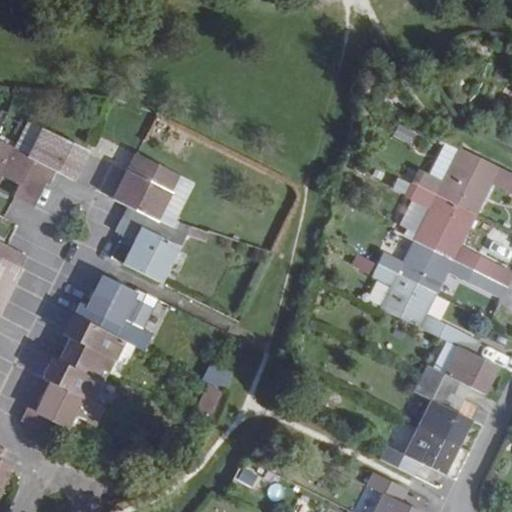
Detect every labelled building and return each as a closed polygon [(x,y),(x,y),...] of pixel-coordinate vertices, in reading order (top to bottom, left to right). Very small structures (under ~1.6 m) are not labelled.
[(30,121),(15,149),(32,159),(48,130),(30,121)] [(48,167),(74,180),(88,150),(48,130),(32,159),(15,149),(9,163),(41,179),(48,167)] [(428,176),(441,182),(457,151),(445,144),(428,176)] [(121,220),(166,242),(173,229),(171,228),(154,220),(168,192),(177,173),(136,151),(127,168),(112,199),(127,206),(121,220)] [(428,176),(422,173),(415,185),(474,215),(481,202),(474,198),(484,179),(511,192),(511,178),(457,151),(441,182),(428,176)] [(0,177),(2,175),(21,185),(15,198),(29,205),(41,179),(9,163),(0,158),(0,177)] [(192,181),(177,173),(168,192),(154,220),(171,228),(174,222),(192,181)] [(468,227),(474,215),(415,185),(409,198),(429,208),(412,240),(506,287),(511,275),(450,245),(461,224),(468,227)] [(122,236),(132,240),(120,263),(161,284),(185,236),(181,234),(173,229),(166,242),(121,220),(114,230),(122,236)] [(185,226),(174,222),(171,228),(173,229),(181,234),(185,226)] [(185,226),(181,234),(201,241),(204,232),(185,226)] [(0,257),(22,268),(28,255),(9,245),(0,240),(0,257)] [(402,261),(382,251),(376,264),(435,293),(440,281),(434,277),(439,268),(501,299),(506,287),(412,240),(402,261)] [(0,257),(0,313),(22,268),(0,257)] [(424,314),(435,293),(376,264),(369,276),(390,287),(379,307),(457,346),(473,354),(479,342),(424,314)] [(87,306),(80,304),(72,316),(102,331),(109,318),(120,323),(134,293),(112,283),(102,278),(87,306)] [(63,336),(68,339),(62,351),(99,369),(110,374),(116,362),(106,357),(115,338),(102,331),(72,316),(63,336)] [(116,362),(124,367),(135,348),(115,338),(106,357),(116,362)] [(498,366),(473,354),(457,346),(443,375),(424,365),(418,378),(453,396),(459,382),(469,388),(484,394),(498,366)] [(52,358),(42,377),(49,382),(85,399),(99,369),(62,351),(57,361),(52,358)] [(211,364),(203,381),(213,386),(220,389),(227,372),(211,364)] [(430,401),(416,428),(457,448),(471,421),(457,414),(446,409),(453,396),(418,378),(411,392),(430,401)] [(94,424),(102,408),(85,399),(49,382),(35,410),(27,407),(21,421),(54,437),(61,425),(67,427),(74,414),(94,424)] [(469,388),(459,382),(453,396),(463,401),(469,388)] [(213,386),(200,414),(213,420),(224,391),(220,389),(213,386)] [(457,414),(463,401),(453,396),(446,409),(457,414)] [(54,437),(60,440),(67,427),(61,425),(54,437)] [(444,475),(457,448),(416,428),(403,454),(383,445),(378,458),(413,476),(419,463),(444,475)] [(0,494),(12,468),(0,461),(0,494)] [(250,467),(243,485),(258,490),(264,472),(250,467)] [(367,486),(382,494),(373,511),(416,511),(400,503),(406,491),(373,474),(367,486)]
